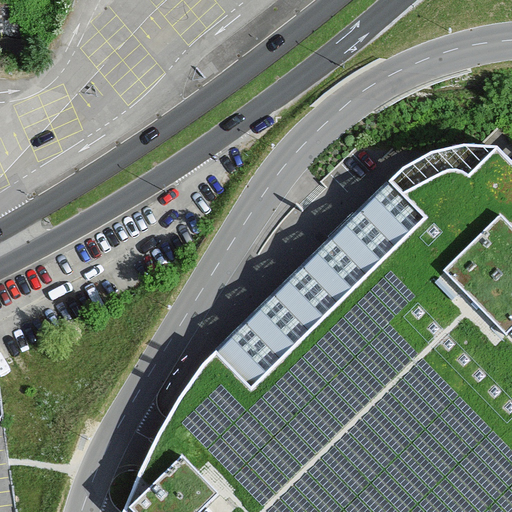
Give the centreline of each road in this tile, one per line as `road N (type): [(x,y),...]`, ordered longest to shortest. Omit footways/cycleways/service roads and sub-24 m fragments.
road 1 (unclassified): [(511,40),(397,71),(302,145),(190,307),(107,448),(81,511)]
road 2 (primary): [(0,251),(60,232),(164,176),(398,0)]
road 3 (primary): [(331,0),(208,96),(44,205),(0,248)]
